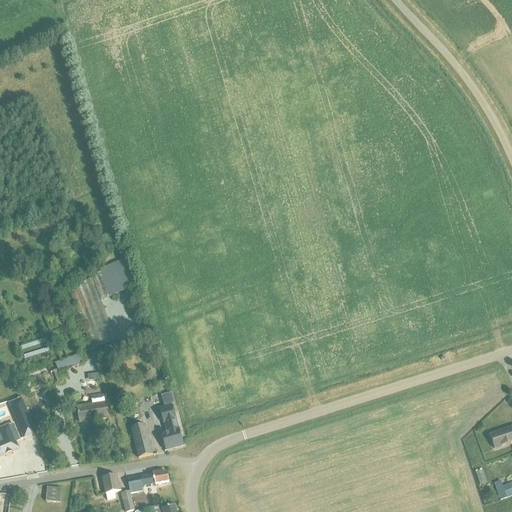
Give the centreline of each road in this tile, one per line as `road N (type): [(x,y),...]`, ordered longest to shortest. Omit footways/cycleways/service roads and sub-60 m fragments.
road 1 (unclassified): [(197,466),(215,446),(245,433),(511,354)]
road 2 (residential): [(0,488),(139,464),(197,466)]
road 3 (unclassified): [(511,158),(475,91),(397,0)]
